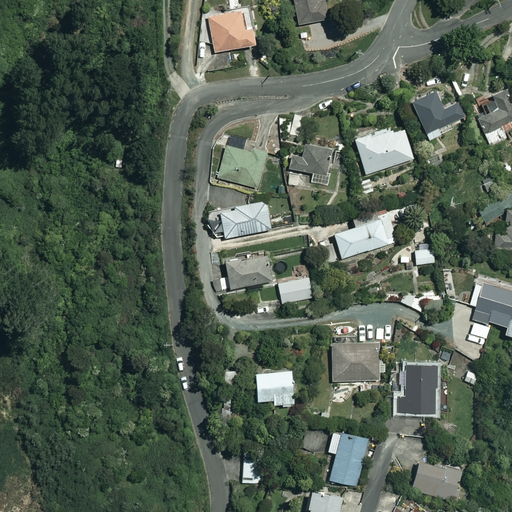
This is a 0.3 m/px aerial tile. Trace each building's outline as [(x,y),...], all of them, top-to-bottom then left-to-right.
[(292,0),(298,24),(324,19),(323,14),(329,13),(326,0),(292,0)] [(255,43),(248,7),(206,16),(214,51),(255,43)] [(511,105),(503,87),(489,93),(492,99),(479,105),(483,114),(476,117),(489,145),(506,137),(502,129),(511,124),(511,105)] [(442,105),(434,88),(410,100),(428,140),(440,134),(437,128),(464,116),(456,99),(442,105)] [(392,129),(390,122),(376,126),(379,133),(354,140),(364,174),(413,159),(402,125),(392,129)] [(267,148),(249,143),(250,139),(229,133),(217,177),(256,187),(267,148)] [(311,182),(328,184),(329,173),(326,173),(330,146),(303,143),(301,155),(290,154),(288,169),(312,172),(311,182)] [(270,228),(264,199),(232,205),(233,209),(219,211),(224,236),(270,228)] [(395,241),(385,207),(351,217),(354,226),(333,232),(340,257),(395,241)] [(511,208),(506,208),(505,230),(493,229),(492,248),(511,248),(511,208)] [(419,249),(413,249),(415,264),(434,262),(432,240),(418,242),(419,249)] [(270,280),(266,254),(224,260),(226,275),(219,276),(221,289),(248,285),(249,289),(260,287),(259,282),(270,280)] [(511,290),(475,281),(469,304),(475,305),(469,333),(485,337),(489,320),(504,324),(502,332),(511,334),(511,290)] [(385,362),(377,362),(376,341),(330,342),(331,380),(377,379),(377,372),(385,372),(385,362)] [(404,363),(404,370),(398,370),(398,383),(404,383),(404,395),(396,395),(396,411),(433,410),(432,382),(438,382),(438,362),(404,363)] [(273,404),(281,403),(281,406),(290,405),(290,403),(294,403),(292,369),(254,371),(256,399),(272,398),(273,404)] [(327,434),(306,428),(300,448),(322,453),(327,434)] [(339,432),(332,431),(327,450),(335,451),(329,479),(356,485),(367,434),(340,428),(339,432)] [(434,456),(433,462),(417,459),(410,489),(454,498),(461,461),(434,456)] [(258,459),(243,458),(242,482),(257,483),(258,459)] [(337,511),(341,494),(308,488),(305,506),(308,506),(307,511),(337,511)]
